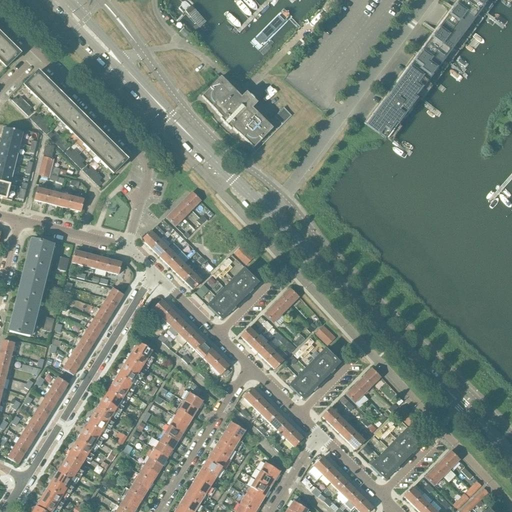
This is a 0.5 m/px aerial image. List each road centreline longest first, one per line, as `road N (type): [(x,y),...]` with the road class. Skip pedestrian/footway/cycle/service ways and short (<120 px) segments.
road 1 (tertiary): [(511,454),(268,212)]
road 2 (tertiary): [(268,212),(61,2)]
road 3 (residential): [(428,0),(268,212)]
road 4 (residential): [(24,479),(155,273)]
road 5 (residential): [(37,52),(144,163),(127,246)]
road 6 (residential): [(248,365),(157,511)]
